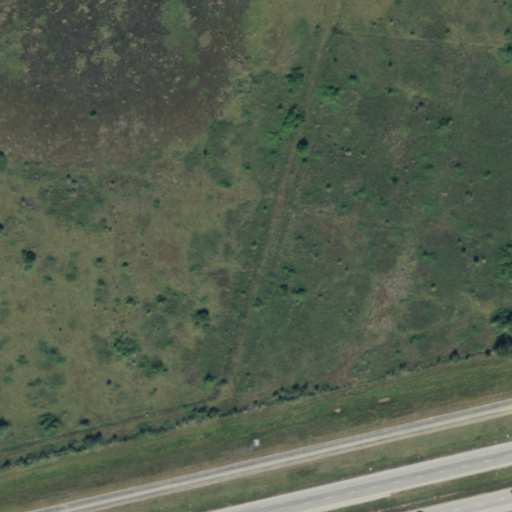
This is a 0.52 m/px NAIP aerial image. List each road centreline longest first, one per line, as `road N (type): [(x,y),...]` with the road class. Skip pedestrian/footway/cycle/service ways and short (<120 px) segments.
road 1 (tertiary): [(511,406),(58,511)]
road 2 (motorway): [(511,454),(267,511)]
